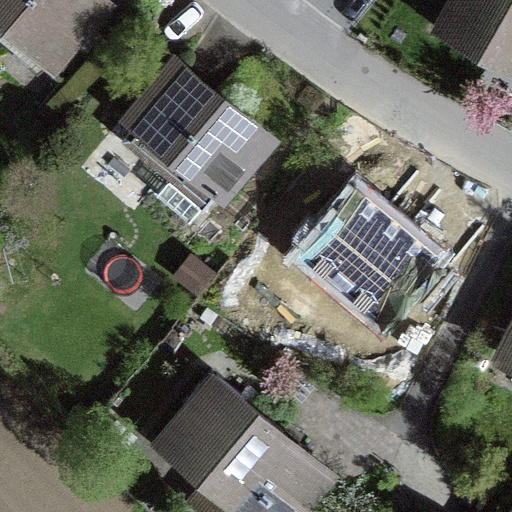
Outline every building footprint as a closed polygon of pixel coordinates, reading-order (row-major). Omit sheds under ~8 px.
[(0,0),(0,33),(8,41),(18,29),(53,58),(101,0),(0,0)] [(511,52),(511,0),(455,0),(447,16),(511,52)] [(234,171),(239,175),(253,158),(248,154),(265,134),(229,103),(180,62),(135,116),(138,120),(124,137),(170,176),(157,191),(190,219),(234,171)] [(423,263),(434,250),(413,232),(398,219),(356,184),(301,250),(380,315),(423,263)] [(442,197),(413,232),(434,250),(423,263),(445,280),(484,233),(442,197)] [(208,511),(296,511),(332,470),(278,426),(216,374),(160,442),(222,494),(208,511)]
